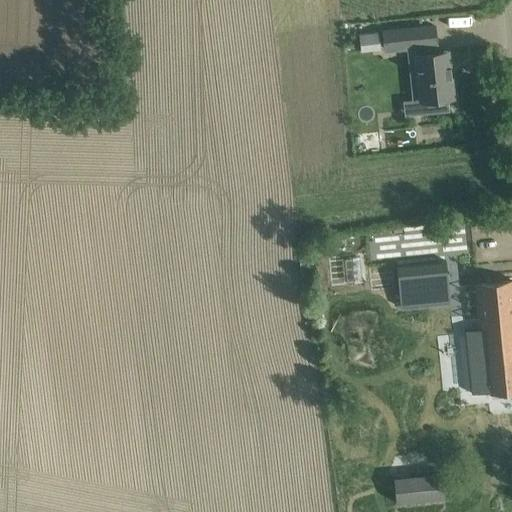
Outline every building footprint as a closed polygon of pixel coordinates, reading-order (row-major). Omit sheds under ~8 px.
[(434,25),(404,29),(406,46),(414,45),(416,60),(414,60),(415,74),(418,73),(420,98),(422,112),(449,109),(447,97),(447,96),(452,96),(450,77),(451,77),(450,65),(449,65),(447,51),(438,52),(437,52),(434,25)] [(377,31),(358,33),(360,51),(379,49),(377,31)] [(446,260),(396,265),(400,307),(434,304),(432,292),(449,290),(446,260)] [(471,393),(511,388),(511,279),(476,284),(480,321),(468,322),(471,347),(462,348),(463,361),(468,361),(471,393)] [(395,357),(395,376),(428,377),(429,357),(395,357)] [(350,408),(354,476),(381,475),(379,455),(390,454),(386,391),(366,393),(367,407),(350,408)] [(446,471),(396,473),(397,499),(447,497),(446,471)]
